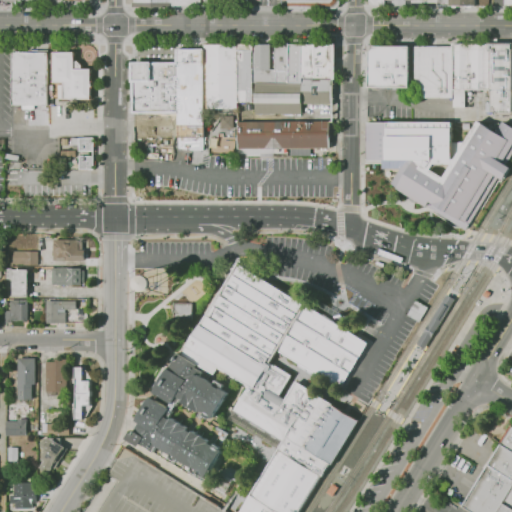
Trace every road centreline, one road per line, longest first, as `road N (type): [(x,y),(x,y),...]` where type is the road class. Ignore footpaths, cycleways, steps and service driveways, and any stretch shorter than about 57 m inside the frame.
road 1 (residential): [(115,25),(120,409),(59,511)]
road 2 (residential): [(115,25),(511,28)]
road 3 (residential): [(511,312),(392,511)]
road 4 (residential): [(352,27),(351,228)]
road 5 (secondary): [(115,218),(286,216)]
road 6 (secondary): [(351,228),(431,250),(499,253)]
road 7 (residential): [(0,343),(120,343)]
